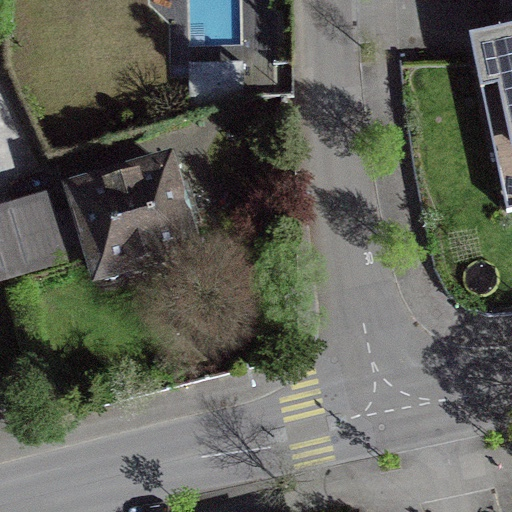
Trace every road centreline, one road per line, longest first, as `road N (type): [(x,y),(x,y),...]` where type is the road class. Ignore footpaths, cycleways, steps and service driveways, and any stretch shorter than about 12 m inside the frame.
road 1 (residential): [(392,413),(362,324),(331,144),(329,0)]
road 2 (residential): [(392,413),(8,511)]
road 3 (residential): [(511,388),(392,413)]
